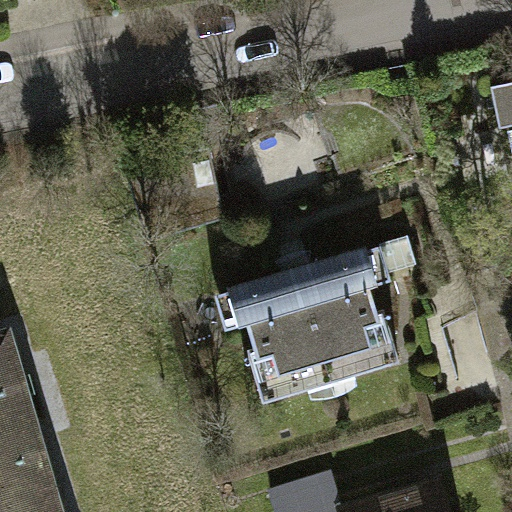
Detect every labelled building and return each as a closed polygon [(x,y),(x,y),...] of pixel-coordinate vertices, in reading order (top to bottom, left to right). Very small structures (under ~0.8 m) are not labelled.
[(511,83),(488,89),(495,126),(511,122),(511,83)] [(128,166),(147,242),(223,223),(204,147),(128,166)] [(245,346),(263,403),(400,358),(384,307),(375,310),(368,288),(391,281),(377,239),(213,292),(224,328),(245,322),(252,344),(245,346)] [(62,511),(10,329),(0,331),(0,511),(62,511)] [(341,510),(341,511),(448,511),(440,482),(341,510)]
